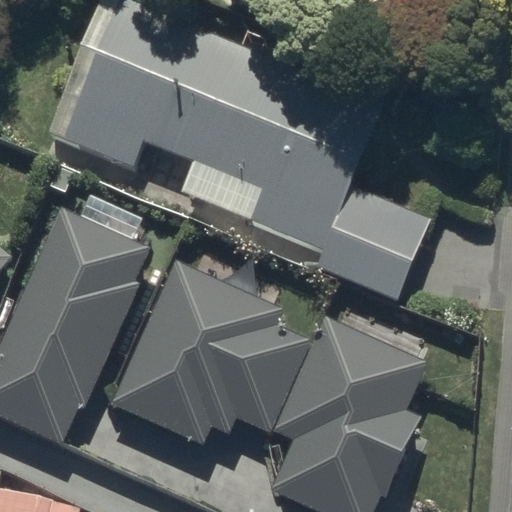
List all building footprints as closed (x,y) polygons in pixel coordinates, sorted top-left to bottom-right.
[(347,0),(221,0),(217,11),(328,53),(347,0)] [(323,270),(316,286),(399,320),(433,238),(354,206),(386,127),(107,12),(49,154),(136,190),(146,165),(193,185),(182,212),(323,270)] [(150,268),(61,229),(0,368),(0,438),(63,466),(81,425),(86,427),(138,309),(133,307),(150,268)] [(0,291),(13,276),(0,265),(0,291)] [(287,328),(177,279),(111,428),(203,468),(213,446),(231,454),(238,439),(270,453),(270,454),(270,455),(270,456),(270,457),(270,458),(270,459),(270,460),(270,461),(270,462),(270,463),(270,464),(270,465),(270,466),(270,467),(270,468),(271,468),(271,469),(271,470),(271,471),(271,472),(271,473),(271,474),(272,475),(272,476),(272,477),(272,478),(273,479),(273,480),(273,481),(273,482),(273,483),(274,484),(274,485),(274,486),(275,487),(275,488),(275,489),(276,490),(276,491),(276,492),(277,493),(277,494),(278,495),(278,496),(272,511),(274,511),(392,511),(424,440),(407,433),(429,384),(323,337),(313,360),(279,345),(287,328)]
